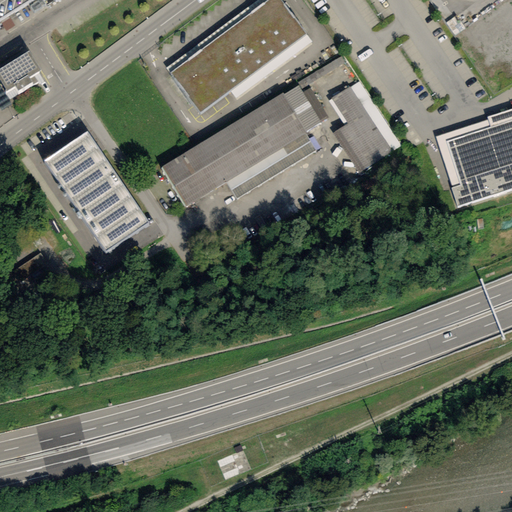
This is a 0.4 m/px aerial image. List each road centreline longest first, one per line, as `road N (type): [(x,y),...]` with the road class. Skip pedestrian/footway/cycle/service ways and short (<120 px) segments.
road 1 (motorway): [(511,289),(219,393),(0,451)]
road 2 (motorway): [(0,476),(282,398),(511,315)]
road 3 (track): [(185,511),(511,356)]
road 4 (primary): [(0,144),(195,0)]
